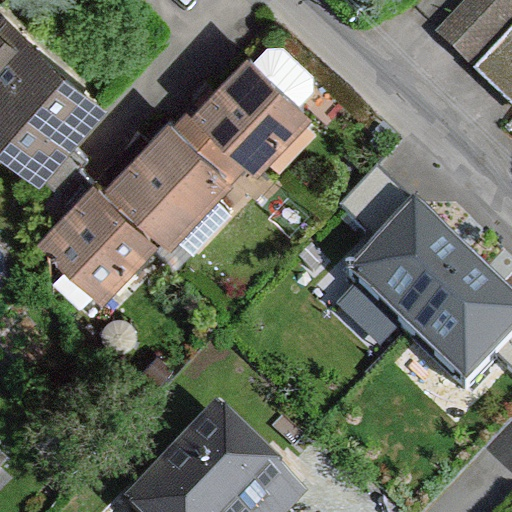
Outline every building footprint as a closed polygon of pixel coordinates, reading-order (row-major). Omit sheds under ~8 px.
[(478,60),(511,23),(511,0),(470,0),(444,28),(478,60)] [(0,153),(34,184),(102,108),(3,20),(0,23),(0,153)] [(309,117),(243,55),(175,128),(166,119),(102,187),(93,178),(36,238),(101,299),(155,241),(167,252),(247,168),(254,175),(309,117)] [(380,256),(335,332),(447,396),(493,319),(380,256)] [(221,423),(135,511),(250,511),(281,480),(221,423)]
